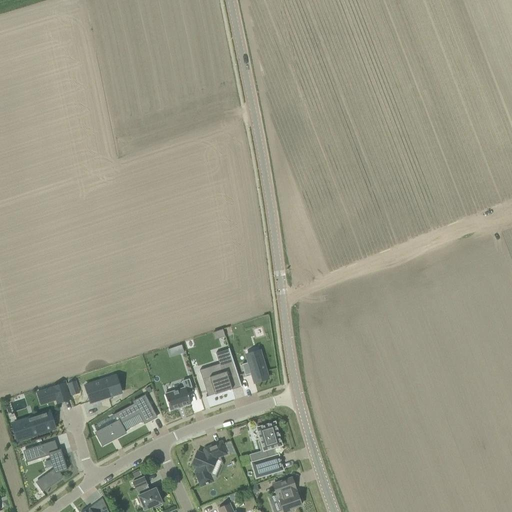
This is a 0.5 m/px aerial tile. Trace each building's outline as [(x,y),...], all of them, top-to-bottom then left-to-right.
[(225,335),(223,329),(214,332),(215,338),(225,335)] [(184,353),(182,345),(175,348),(177,355),(184,353)] [(209,386),(207,386),(210,396),(224,392),(224,391),(233,389),(230,379),(239,376),(231,349),(217,353),(223,372),(206,378),(209,386)] [(127,385),(147,380),(140,356),(111,364),(113,373),(123,371),(127,385)] [(252,374),(255,383),(268,379),(262,357),(248,361),(249,363),(242,365),(245,376),(252,374)] [(76,378),(67,381),(72,396),(81,393),(76,378)] [(115,395),(109,378),(85,386),(91,403),(115,395)] [(191,404),(187,393),(193,391),(189,379),(182,382),(185,388),(165,395),(170,411),(191,404)] [(70,400),(65,384),(53,387),(58,403),(70,400)] [(144,424),(156,417),(145,396),(133,402),(134,404),(113,415),(117,422),(96,433),(102,445),(111,440),(111,439),(116,437),(116,438),(125,433),(121,424),(140,414),(144,424)] [(9,423),(16,443),(56,430),(50,410),(9,423)] [(256,479),(283,471),(279,455),(276,456),(273,448),(282,446),(275,422),(257,428),(261,442),(258,442),(261,450),(263,450),(263,451),(266,451),(268,458),(251,463),(256,479)] [(68,470),(62,454),(61,455),(60,451),(58,451),(57,448),(56,448),(54,442),(55,442),(55,441),(25,450),(27,459),(35,457),(36,460),(50,455),(55,469),(37,481),(38,483),(37,484),(43,492),(62,479),(59,475),(61,474),(59,472),(61,471),(62,472),(68,470)] [(227,454),(222,442),(205,449),(203,454),(197,452),(192,465),(197,467),(195,472),(201,486),(206,484),(206,485),(208,484),(208,483),(213,481),(209,472),(211,473),(216,459),(215,459),(227,454)] [(144,477),(132,483),(136,490),(139,496),(138,496),(145,510),(154,506),(155,508),(161,505),(161,503),(162,502),(156,489),(150,491),(147,485),(148,485),(144,477)] [(298,496),(296,489),(292,478),(273,485),(277,495),(278,495),(283,511),(290,511),(294,511),(293,508),(301,505),(301,503),(302,502),(300,495),(298,496)] [(231,502),(238,499),(235,493),(228,496),(231,502)]
